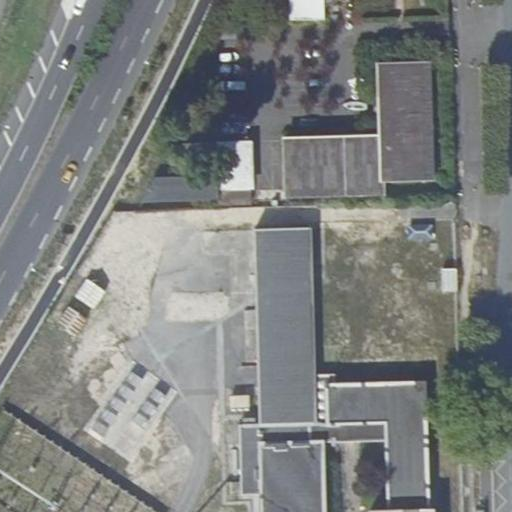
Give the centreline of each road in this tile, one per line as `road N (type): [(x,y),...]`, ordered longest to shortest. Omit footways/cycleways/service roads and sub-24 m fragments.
road 1 (trunk): [(0,278),(143,0)]
road 2 (trunk): [(93,0),(0,199)]
road 3 (secondary): [(511,62),(511,239)]
road 4 (secondary): [(511,239),(511,416)]
